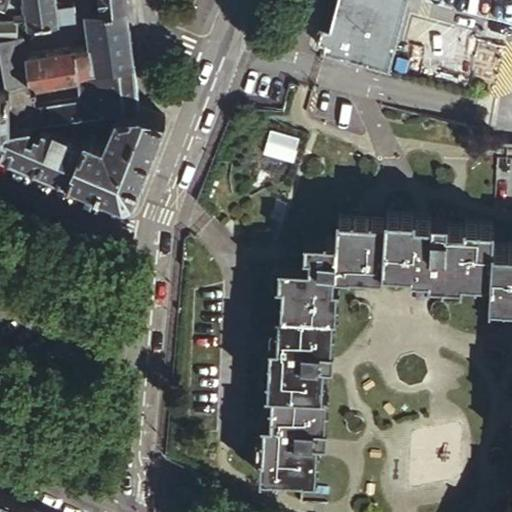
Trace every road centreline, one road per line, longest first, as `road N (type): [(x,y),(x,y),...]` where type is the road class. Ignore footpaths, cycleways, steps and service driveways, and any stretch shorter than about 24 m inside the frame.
road 1 (residential): [(149,245),(132,480),(141,511)]
road 2 (residential): [(216,54),(149,245)]
road 3 (residential): [(0,180),(149,245)]
road 4 (tertiary): [(119,511),(0,454)]
